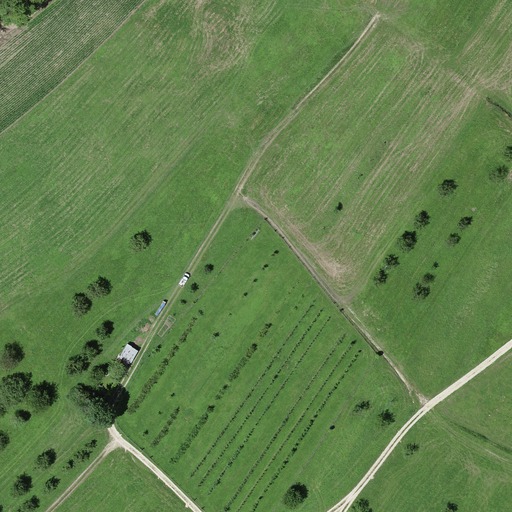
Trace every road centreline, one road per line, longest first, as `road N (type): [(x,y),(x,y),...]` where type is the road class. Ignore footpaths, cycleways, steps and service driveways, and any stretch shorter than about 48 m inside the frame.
road 1 (track): [(198,511),(122,444),(109,412),(236,188),(379,16)]
road 2 (track): [(511,343),(405,428),(340,511)]
